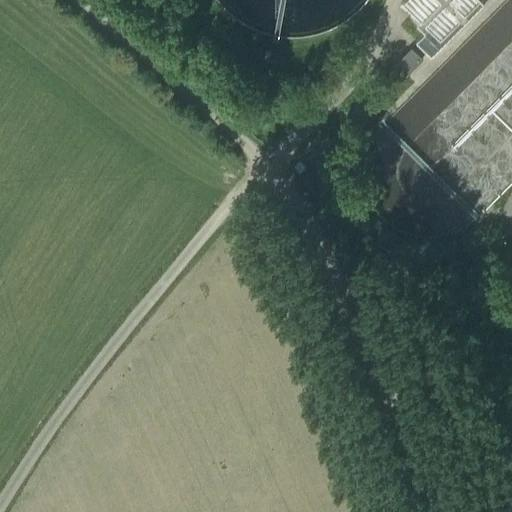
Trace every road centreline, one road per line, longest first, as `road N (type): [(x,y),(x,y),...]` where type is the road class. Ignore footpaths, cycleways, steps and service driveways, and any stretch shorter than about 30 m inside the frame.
road 1 (unclassified): [(1,511),(121,331),(269,160)]
road 2 (unclassified): [(269,160),(305,220),(439,511)]
road 3 (unclassified): [(269,160),(81,0)]
